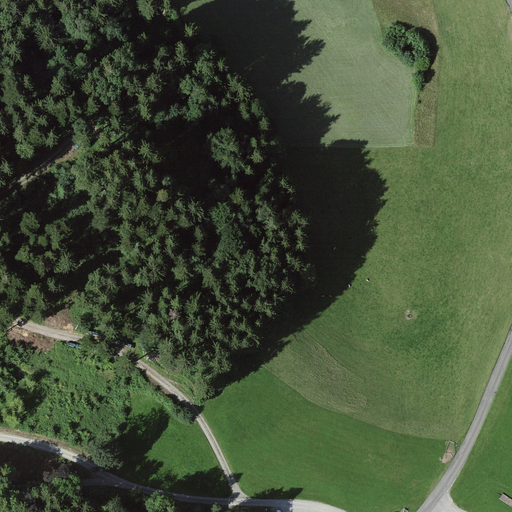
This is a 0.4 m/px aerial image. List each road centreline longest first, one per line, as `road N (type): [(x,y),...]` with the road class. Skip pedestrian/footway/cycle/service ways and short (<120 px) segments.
road 1 (track): [(332,511),(166,495),(86,472)]
road 2 (tertiary): [(511,340),(469,442),(425,511)]
road 3 (track): [(126,355),(190,406),(242,503)]
